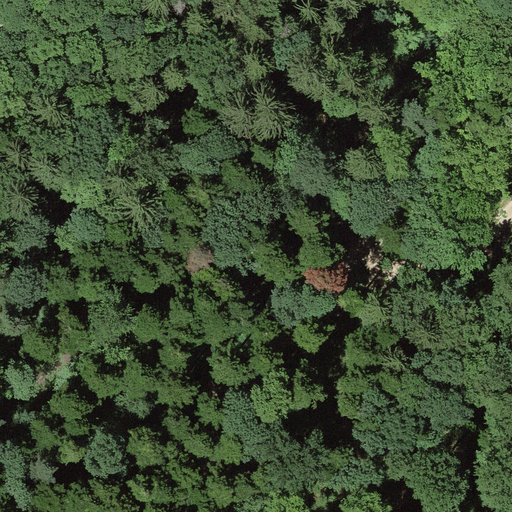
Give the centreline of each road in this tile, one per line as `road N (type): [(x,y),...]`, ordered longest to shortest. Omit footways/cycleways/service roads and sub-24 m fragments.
road 1 (track): [(0,402),(148,322),(237,294),(314,291)]
road 2 (track): [(339,259),(465,104),(487,0)]
road 3 (track): [(171,511),(339,259)]
road 4 (track): [(339,259),(407,270),(462,252),(511,204)]
